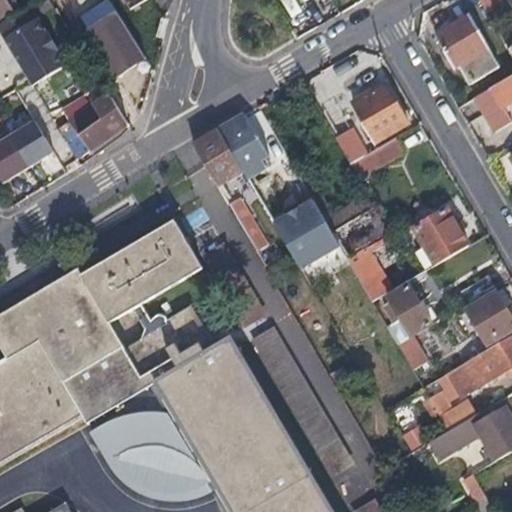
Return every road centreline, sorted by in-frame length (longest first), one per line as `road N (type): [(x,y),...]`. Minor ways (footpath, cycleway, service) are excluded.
road 1 (residential): [(376,18),(511,245)]
road 2 (residential): [(0,237),(177,132)]
road 3 (unknown): [(144,151),(59,0)]
road 4 (residential): [(236,94),(376,18)]
road 5 (residential): [(177,132),(170,81),(193,0)]
